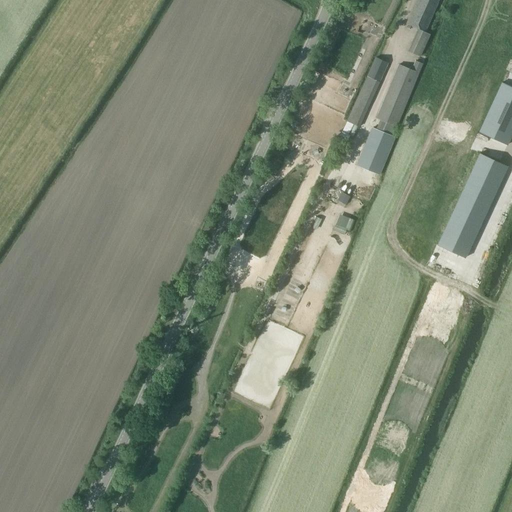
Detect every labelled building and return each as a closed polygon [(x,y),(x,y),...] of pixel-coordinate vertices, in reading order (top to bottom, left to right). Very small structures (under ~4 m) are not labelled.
[(417,0),(407,23),(425,32),(438,3),(437,2),(438,0),(417,0)] [(420,57),(431,35),(418,29),(408,51),(420,57)] [(376,57),(358,97),(347,121),(360,127),(371,103),(370,102),(388,63),(376,57)] [(379,129),(372,127),(357,165),(381,175),(396,136),(393,135),(422,63),(415,60),(412,70),(398,64),(376,118),(383,120),(379,129)] [(492,90),(497,93),(479,131),(508,145),(511,136),(511,86),(502,82),(500,86),(495,84),(492,90)] [(480,154),(438,244),(465,257),(502,178),(507,166),(486,156),(480,154)]
